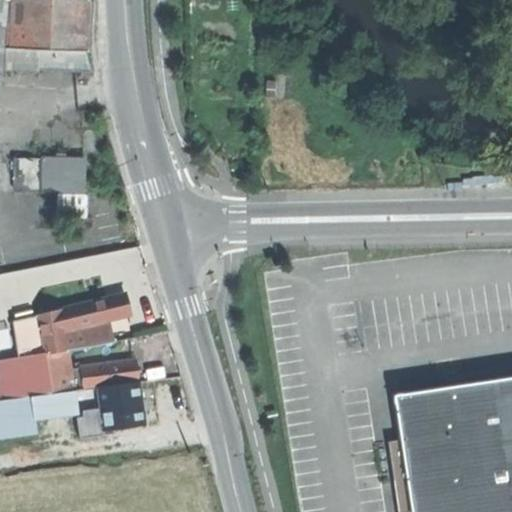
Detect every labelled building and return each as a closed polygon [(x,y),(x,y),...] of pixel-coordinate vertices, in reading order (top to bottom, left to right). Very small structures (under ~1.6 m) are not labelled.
[(0,0),(0,73),(89,73),(85,56),(87,2),(0,0)] [(41,195),(79,195),(80,163),(60,162),(60,160),(41,160),(41,163),(41,195)] [(11,195),(41,195),(41,163),(12,163),(11,195)] [(126,304),(125,296),(57,308),(61,329),(105,321),(129,316),(126,304)] [(35,313),(36,318),(43,355),(60,352),(66,351),(64,341),(61,329),(57,308),(35,313)] [(13,322),(20,358),(43,355),(36,318),(13,322)] [(107,332),(105,321),(61,329),(64,341),(107,332)] [(109,344),(107,332),(64,341),(66,351),(77,350),(109,344)] [(67,392),(83,389),(80,369),(77,350),(66,351),(60,352),(67,392)] [(49,394),(67,392),(60,352),(43,355),(49,394)] [(11,400),(49,394),(43,355),(20,358),(5,361),(11,400)] [(83,389),(97,387),(136,381),(135,372),(133,361),(80,369),(83,389)] [(511,511),(511,378),(411,395),(412,399),(417,398),(418,406),(413,410),(409,419),(401,420),(400,416),(392,418),(396,440),(407,511),(511,511)] [(136,381),(97,387),(100,411),(104,431),(143,425),(140,406),(136,381)] [(390,406),(392,418),(400,416),(401,420),(409,419),(413,410),(418,406),(417,398),(412,399),(411,395),(389,398),(390,406)] [(96,432),(104,431),(100,411),(92,412),(96,432)] [(394,511),(407,511),(396,440),(383,442),(394,511)]
